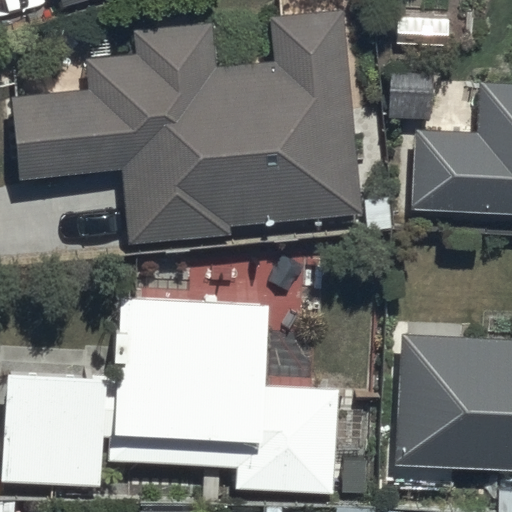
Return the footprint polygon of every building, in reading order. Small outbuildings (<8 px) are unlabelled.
[(82,74),(5,81),(12,162),(116,152),(123,228),(225,219),(225,209),(353,197),(334,0),(284,0),(262,2),(266,44),(208,49),(205,13),(127,20),(128,41),(79,46),(82,74)] [(425,65),(384,63),(382,109),(423,111),(425,65)] [(470,117),(409,116),(407,198),(511,200),(511,73),(471,73),(470,117)] [(0,468),(96,471),(96,448),(229,453),(228,476),(326,479),(330,373),(257,370),(261,287),(105,281),(102,354),(0,350),(0,468)] [(511,323),(399,317),(392,449),(511,455),(511,323)] [(185,511),(185,499),(132,500),(132,511),(185,511)]
